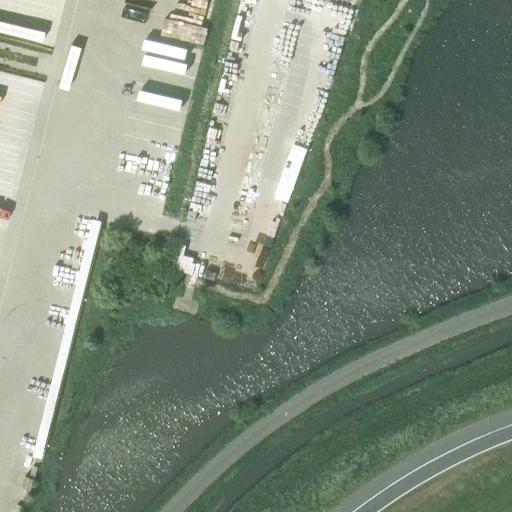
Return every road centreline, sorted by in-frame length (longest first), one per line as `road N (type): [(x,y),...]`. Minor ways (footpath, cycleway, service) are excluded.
road 1 (unclassified): [(511,305),(437,330),(278,413),(169,511)]
road 2 (motorway): [(511,436),(437,464),(367,511)]
